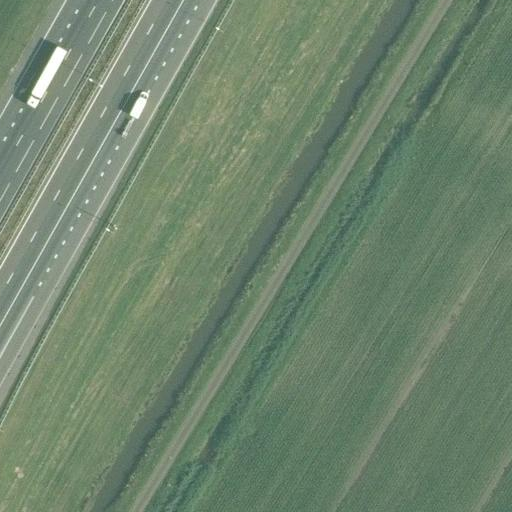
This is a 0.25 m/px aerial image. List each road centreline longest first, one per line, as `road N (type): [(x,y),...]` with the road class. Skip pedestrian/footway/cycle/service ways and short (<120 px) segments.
road 1 (unclassified): [(136,511),(448,0)]
road 2 (motorway): [(14,287),(175,0)]
road 3 (motorway): [(105,0),(0,186)]
